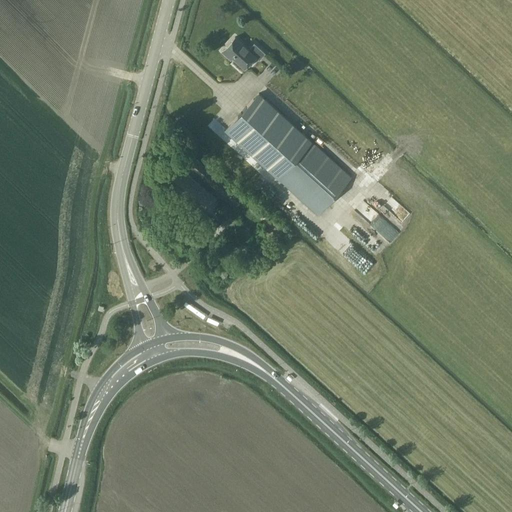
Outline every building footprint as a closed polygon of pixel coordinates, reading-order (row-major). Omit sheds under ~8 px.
[(248,49),(235,37),(222,51),(231,59),(232,58),(244,69),(255,56),(259,60),(265,53),(254,43),(248,49)] [(312,141),(259,93),(226,130),(278,178),(317,215),(352,177),(312,141)] [(180,158),(186,163),(181,170),(173,163),(161,178),(205,212),(217,198),(186,174),(191,168),(237,205),(243,196),(185,151),(180,158)] [(223,279),(229,274),(224,269),(219,274),(223,279)] [(206,316),(186,302),(183,306),(203,320),(206,316)] [(231,328),(209,318),(207,322),(229,333),(231,328)]
